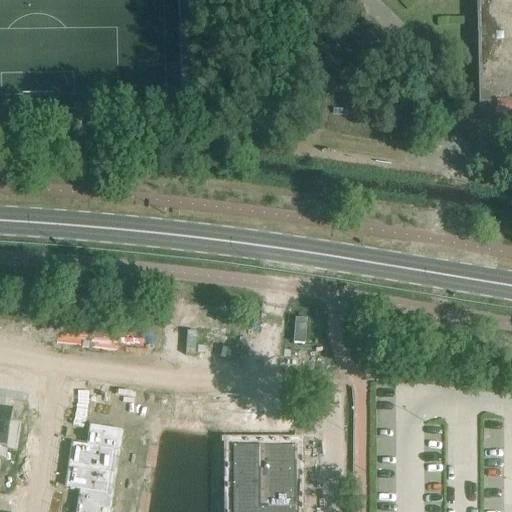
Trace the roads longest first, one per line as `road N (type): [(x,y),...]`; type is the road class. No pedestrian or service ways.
road 1 (tertiary): [(511,286),(234,240),(0,220)]
road 2 (residential): [(330,511),(330,428),(339,391),(61,366)]
road 3 (residential): [(37,511),(61,366)]
